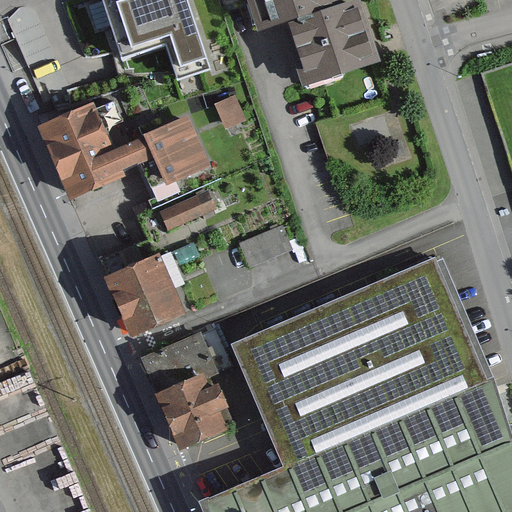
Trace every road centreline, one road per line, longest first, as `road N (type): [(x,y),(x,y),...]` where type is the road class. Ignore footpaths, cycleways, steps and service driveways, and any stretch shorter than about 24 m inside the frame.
road 1 (primary): [(175,511),(0,112)]
road 2 (residential): [(511,328),(403,0)]
